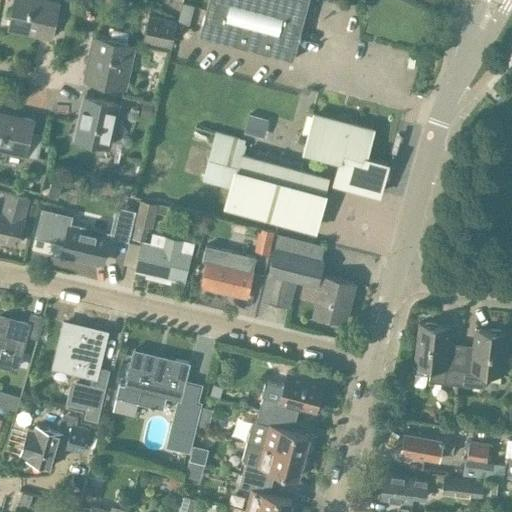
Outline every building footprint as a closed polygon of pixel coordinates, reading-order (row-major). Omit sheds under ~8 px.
[(51,35),(58,0),(57,0),(13,0),(8,27),(51,35)] [(295,59),(309,0),(208,0),(200,35),(295,59)] [(145,40),(171,46),(176,22),(151,17),(145,40)] [(122,87),(131,44),(96,36),(86,79),(122,87)] [(109,146),(118,103),(83,95),(74,138),(109,146)] [(0,148),(26,154),(34,119),(0,111),(0,148)] [(276,121),(247,113),(242,132),(271,140),(276,121)] [(371,128),(316,114),(307,146),(342,156),(336,180),(380,192),(388,161),(364,155),(371,128)] [(327,176),(244,155),(248,142),(243,140),(244,138),(215,130),(207,158),(209,158),(203,178),(235,186),(230,204),(313,226),(327,176)] [(154,144),(148,175),(170,180),(177,149),(154,144)] [(58,196),(61,185),(51,183),(49,194),(58,196)] [(25,217),(30,198),(7,193),(2,212),(0,211),(0,237),(20,243),(26,218),(25,217)] [(158,202),(140,198),(135,223),(152,227),(158,202)] [(116,205),(109,234),(109,235),(128,240),(136,210),(116,205)] [(42,207),(35,236),(65,243),(63,252),(103,261),(109,235),(109,234),(70,225),(72,215),(62,212),(42,207)] [(255,249),(269,253),(270,246),(274,231),(261,228),(255,249)] [(184,240),(167,236),(155,233),(153,243),(143,240),(136,268),(154,273),(153,277),(168,281),(169,277),(184,281),(192,253),(191,253),(194,243),(184,240)] [(324,245),(311,242),(278,234),(268,271),(270,271),(263,298),(290,305),(297,278),(316,283),(315,286),(320,287),(314,312),(345,319),(354,282),(320,273),(324,258),(321,258),(324,245)] [(202,284),(247,294),(255,259),(205,248),(202,260),(207,261),(202,284)] [(0,363),(16,368),(26,335),(37,338),(43,316),(31,313),(28,323),(0,315),(0,314),(0,363)] [(95,376),(107,331),(65,320),(53,365),(95,376)] [(457,384),(461,351),(449,349),(452,326),(420,322),(415,363),(431,365),(429,381),(457,384)] [(503,373),(508,332),(476,328),(473,352),(461,351),(457,384),(485,387),(487,371),(503,373)] [(189,362),(176,358),(175,364),(134,354),(126,383),(120,382),(116,397),(117,397),(114,409),(135,414),(142,388),(180,398),(189,362)] [(265,387),(260,408),(285,415),(291,417),(294,404),(316,410),(324,381),(287,371),(283,386),(267,382),(265,387)] [(220,396),(223,386),(213,383),(210,393),(220,396)] [(92,388),(80,385),(74,409),(84,411),(81,422),(99,426),(108,388),(93,384),(92,388)] [(0,405),(16,410),(21,396),(0,389),(0,405)] [(189,450),(201,400),(184,396),(178,423),(173,422),(167,445),(189,450)] [(282,426),(285,415),(260,408),(257,420),(252,423),(248,440),(304,455),(310,433),(282,426)] [(64,411),(59,427),(71,430),(67,446),(82,450),(89,427),(76,424),(79,415),(64,411)] [(53,465),(63,432),(36,425),(35,429),(28,427),(21,454),(27,456),(26,458),(53,465)] [(455,441),(443,439),(405,431),(401,450),(439,458),(440,451),(453,454),(455,441)] [(298,476),(304,455),(248,440),(243,457),(246,461),(243,473),(268,480),(270,469),(298,476)] [(489,444),(469,441),(467,460),(487,463),(489,444)] [(504,478),(505,465),(487,463),(467,460),(466,460),(463,460),(462,473),(504,478)] [(415,476),(415,475),(384,470),(380,497),(412,501),(414,492),(425,494),(427,482),(432,483),(432,485),(443,486),(443,493),(460,495),(461,492),(482,494),(484,478),(445,474),(445,473),(432,471),(431,478),(415,476)] [(265,491),(268,480),(243,473),(239,485),(252,489),(247,509),(258,511),(288,511),(292,498),(265,491)] [(21,504),(29,507),(32,495),(24,493),(21,504)]
